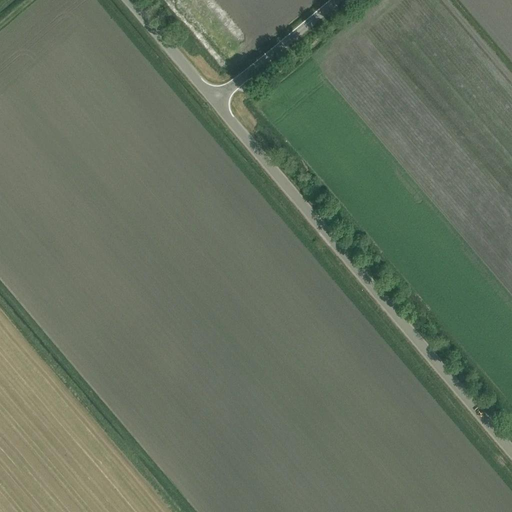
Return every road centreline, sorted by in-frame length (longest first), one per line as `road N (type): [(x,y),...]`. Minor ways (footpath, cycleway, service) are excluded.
road 1 (tertiary): [(511,451),(217,104)]
road 2 (unclassified): [(217,104),(337,0)]
road 3 (tertiary): [(217,104),(129,0)]
